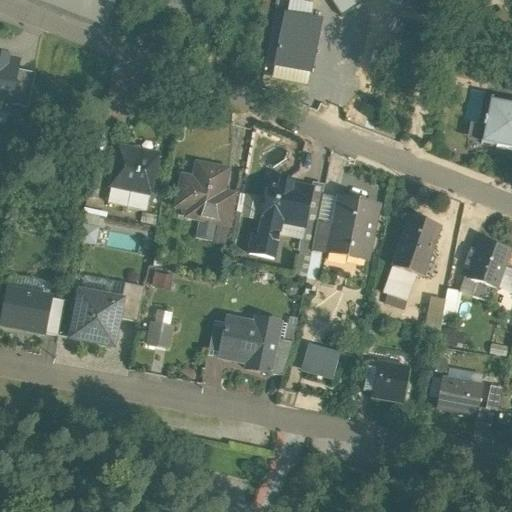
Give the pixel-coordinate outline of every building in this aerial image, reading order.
[(310,9),(311,0),(280,0),(280,4),(310,9)] [(364,2),(362,0),(328,0),(341,18),(364,2)] [(502,12),(489,20),(495,28),(500,25),(498,22),(505,17),(502,12)] [(274,70),(312,78),(322,24),(285,17),(274,70)] [(511,27),(505,17),(498,22),(500,25),(495,28),(505,44),(511,39),(511,27)] [(0,111),(8,113),(9,106),(16,71),(17,63),(7,61),(7,58),(0,56),(0,111)] [(114,66),(111,74),(119,78),(123,69),(114,66)] [(35,75),(16,71),(9,106),(28,110),(35,75)] [(511,105),(489,101),(486,118),(485,118),(483,127),(484,128),(480,145),(511,151),(511,105)] [(158,158),(119,149),(110,190),(150,198),(158,158)] [(104,166),(93,164),(86,198),(97,200),(104,166)] [(228,171),(206,166),(203,181),(181,177),(174,210),(201,215),(200,223),(216,226),(228,228),(233,205),(222,202),(228,171)] [(311,194),(304,230),(302,230),(298,249),(311,252),(316,227),(324,186),(312,184),(310,194),(311,194)] [(310,194),(270,186),(262,221),(261,220),(258,239),(252,238),(248,256),(273,261),(281,226),(302,230),(304,230),(311,194),(310,194)] [(150,198),(110,190),(107,205),(147,213),(150,198)] [(376,209),(340,202),(334,231),(330,231),(325,256),(327,256),(327,255),(348,259),(350,252),(366,256),(376,209)] [(411,218),(393,270),(417,278),(421,279),(439,228),(411,218)] [(200,223),(196,240),(213,243),(216,226),(200,223)] [(330,231),(316,227),(311,252),(311,253),(325,256),(330,231)] [(97,231),(83,228),(80,243),(94,246),(97,231)] [(481,243),(475,258),(468,255),(464,266),(471,269),(467,282),(477,285),(472,299),(491,306),(509,253),(481,243)] [(417,278),(393,270),(383,296),(406,304),(417,278)] [(92,278),(89,290),(121,298),(124,286),(92,278)] [(144,289),(124,285),(121,303),(117,320),(137,325),(144,289)] [(43,335),(50,299),(9,291),(2,328),(43,335)] [(460,295),(447,292),(442,318),(455,321),(460,295)] [(121,303),(80,295),(71,340),(112,348),(117,320),(121,303)] [(66,302),(50,299),(43,335),(59,338),(66,302)] [(253,331),(225,325),(224,331),(220,355),(247,360),(245,371),(270,376),(277,341),(280,325),(255,320),(253,331)] [(151,324),(147,346),(162,349),(169,351),(174,328),(151,324)] [(224,331),(212,329),(208,352),(220,355),(224,331)] [(293,344),(277,341),(270,376),(282,378),(293,344)] [(340,355),(308,347),(301,373),(332,382),(340,355)] [(408,371),(377,366),(369,365),(365,387),(373,389),(371,400),(402,405),(408,371)] [(482,388),(442,381),(437,411),(476,419),(482,388)] [(485,409),(497,411),(501,388),(490,385),(485,409)] [(204,511),(244,511),(248,479),(207,474),(202,511),(204,511)]
